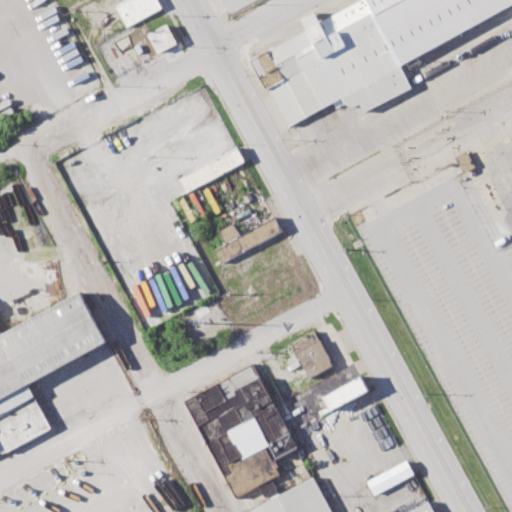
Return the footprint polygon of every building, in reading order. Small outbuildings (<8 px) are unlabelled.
[(115,4),(122,0),(156,0),(160,7),(125,25),(115,4)] [(250,60),(308,29),(303,19),(315,12),(320,21),(358,0),(511,0),(511,7),(403,65),(414,85),(364,113),(359,104),(347,110),(340,98),(291,125),(270,85),(265,88),(250,60)] [(147,33),(168,23),(177,42),(157,52),(147,33)] [(178,178),(237,146),(245,160),(185,192),(178,178)] [(474,168),(468,153),(456,157),(462,172),(474,168)] [(219,230),(233,222),(239,233),(273,215),(281,230),(223,260),(217,250),(227,245),(219,230)] [(0,335),(80,294),(106,343),(28,384),(50,428),(0,453),(0,335)] [(289,341),(314,329),(333,366),(308,378),(289,341)] [(184,400),(252,363),(297,447),(277,457),(285,472),(236,497),(184,400)] [(321,396),(361,375),(368,389),(329,410),(321,396)] [(368,480),(408,458),(416,473),(376,494),(368,480)] [(248,511),(315,476),(334,511),(248,511)] [(408,511),(430,501),(435,511),(408,511)]
